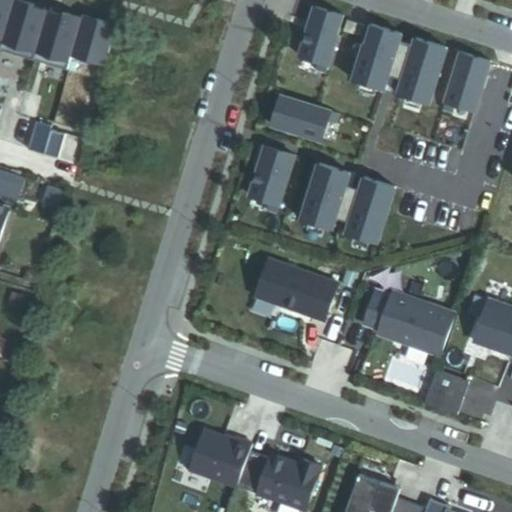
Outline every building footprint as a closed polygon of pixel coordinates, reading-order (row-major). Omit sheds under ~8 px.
[(0,0),(0,47),(2,48),(15,0),(0,0)] [(36,6),(15,0),(2,48),(2,51),(35,61),(49,12),(35,8),(36,6)] [(344,16),(315,7),(300,57),(319,63),(317,70),(326,73),(344,16)] [(64,16),(49,12),(35,61),(69,70),(73,55),(83,19),(64,14),(64,16)] [(118,26),(84,16),(73,55),(107,65),(118,26)] [(348,21),(344,32),(363,38),(366,27),(348,21)] [(403,34),(371,24),(353,81),(384,91),(388,76),(403,81),(398,95),(429,105),(447,48),(417,39),(415,47),(400,42),(403,34)] [(491,62),(461,53),(444,110),(453,112),(455,105),(475,111),(491,62)] [(321,141),(327,121),(334,124),(337,114),(281,97),(272,126),(321,141)] [(53,127),(37,122),(28,150),(45,155),(52,131),(53,127)] [(52,131),(45,155),(59,160),(67,135),(52,131)] [(277,213),(294,156),(265,147),(250,197),(270,203),(267,210),(277,213)] [(378,244),(395,187),(365,178),(361,190),(346,186),(350,173),(320,164),(302,221),(333,230),(336,219),(350,224),(347,235),(378,244)] [(62,195),(49,190),(45,204),(58,208),(62,195)] [(0,243),(11,209),(0,205),(0,243)] [(340,284),(270,259),(257,296),(313,317),(314,313),(327,318),(340,284)] [(392,296),(376,291),(365,325),(380,330),(379,334),(441,357),(456,315),(393,293),(392,296)] [(474,342),(511,355),(511,307),(489,300),(474,342)] [(326,322),(327,318),(314,313),(313,317),(326,322)] [(424,404),(457,416),(469,383),(436,371),(424,404)] [(206,431),(192,471),(237,487),(250,452),(252,445),(237,439),(236,442),(206,431)] [(300,465),(271,454),(269,459),(250,452),(237,487),(306,511),(322,467),(301,459),(300,465)] [(360,475),(346,511),(426,511),(427,509),(398,499),(391,497),(394,488),(360,475)] [(394,488),(391,497),(398,499),(401,490),(394,488)] [(427,509),(426,511),(445,511),(446,509),(450,511),(451,508),(430,500),(427,509)]
